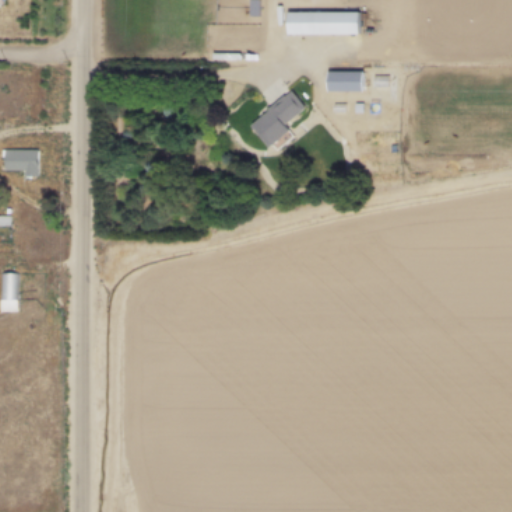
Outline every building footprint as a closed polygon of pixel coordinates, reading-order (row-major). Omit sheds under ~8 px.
[(285,34),(357,34),(357,11),(285,11),(285,34)] [(325,91),(361,91),(361,71),(325,71),(325,91)] [(248,124),(268,147),(288,130),(283,124),(303,107),(289,90),(248,124)] [(22,170),(22,175),(37,175),(37,148),(1,148),(1,170),(22,170)] [(17,272),(0,272),(0,310),(17,310),(17,272)]
